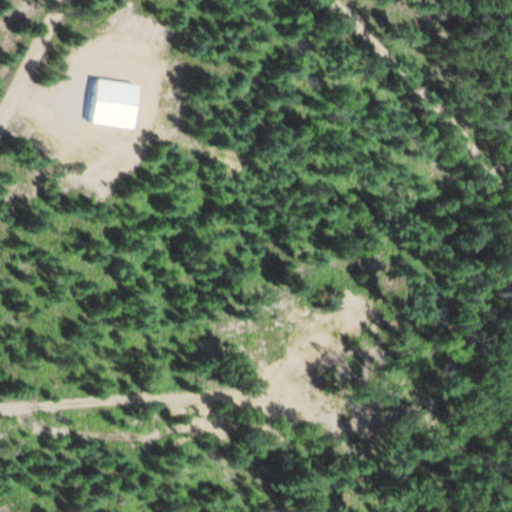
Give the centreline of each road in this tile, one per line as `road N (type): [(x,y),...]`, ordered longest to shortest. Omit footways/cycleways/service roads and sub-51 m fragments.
road 1 (residential): [(331,0),(434,96),(511,193)]
road 2 (residential): [(0,123),(61,0)]
